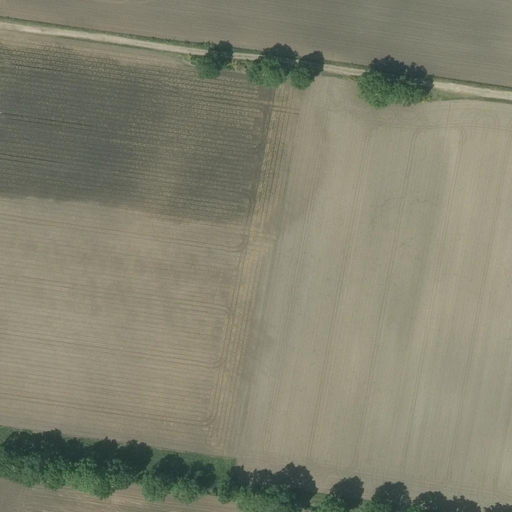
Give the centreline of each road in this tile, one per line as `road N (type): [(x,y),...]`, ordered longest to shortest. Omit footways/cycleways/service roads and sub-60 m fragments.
road 1 (track): [(0,25),(511,96)]
road 2 (track): [(400,511),(0,453)]
